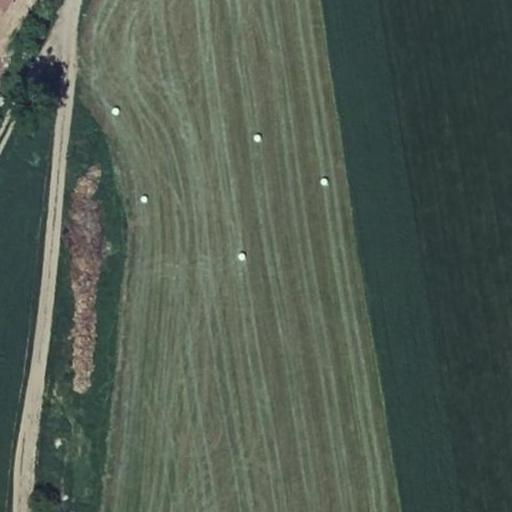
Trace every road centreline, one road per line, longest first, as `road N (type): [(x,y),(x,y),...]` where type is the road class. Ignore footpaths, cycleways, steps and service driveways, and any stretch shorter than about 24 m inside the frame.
road 1 (track): [(18,511),(66,0)]
road 2 (track): [(0,128),(65,0)]
